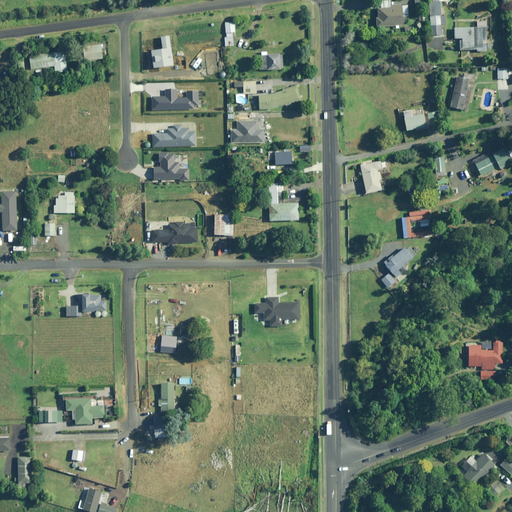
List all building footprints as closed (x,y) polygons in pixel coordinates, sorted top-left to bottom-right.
[(439,15),(441,15),(440,3),(429,3),(431,26),(440,25),(439,15)] [(405,6),(376,9),(377,26),(407,23),(405,6)] [(413,27),(416,31),(423,26),(420,21),(413,27)] [(235,22),(225,23),(226,37),(225,37),(225,46),(234,46),(233,33),(236,32),(235,22)] [(486,26),(458,27),(459,50),(487,49),(486,26)] [(100,45),(82,46),(83,59),(101,58),(100,45)] [(64,50),(28,55),(30,69),(53,66),(54,72),(67,71),(64,50)] [(282,53),(259,55),(259,70),(283,69),(282,53)] [(25,60),(18,62),(20,73),(27,72),(25,60)] [(508,79),(508,68),(497,69),(497,79),(508,79)] [(474,75),(455,72),(449,105),(469,108),(474,75)] [(247,94),(257,93),(257,82),(234,82),(235,87),(243,87),(244,94),(235,94),(235,104),(247,103),(247,94)] [(271,94),(258,95),(259,109),(272,109),(300,100),(296,86),(271,94)] [(178,98),(178,89),(166,89),(166,96),(153,96),(153,110),(195,109),(195,105),(199,104),(199,91),(188,91),(189,98),(178,98)] [(426,127),(424,114),(413,117),(412,109),(402,111),(406,131),(426,127)] [(433,113),(427,114),(430,126),(436,124),(433,113)] [(181,125),(174,125),(174,128),(168,129),(168,134),(152,134),(152,148),(195,146),(195,132),(189,132),(189,128),(181,129),(181,125)] [(503,149),(474,162),(481,176),(509,163),(503,149)] [(289,151),(274,152),(275,164),(290,162),(289,151)] [(176,154),(160,153),(160,167),(155,167),(155,179),(189,180),(189,169),(180,169),(180,162),(176,161),(176,154)] [(446,171),(444,156),(434,158),(437,173),(446,171)] [(378,163),(360,166),(365,194),(382,191),(378,163)] [(18,230),(18,192),(2,192),(2,205),(0,204),(0,212),(3,212),(3,230),(18,230)] [(75,213),(76,192),(65,192),(65,196),(56,196),(56,205),(54,205),(54,213),(75,213)] [(298,203),(269,203),(269,221),(298,220),(298,203)] [(233,216),(214,215),(213,235),(232,236),(233,216)] [(56,223),(45,223),(45,235),(56,236),(56,223)] [(168,230),(150,231),(151,244),(196,242),(196,227),(189,227),(189,223),(167,224),(168,230)] [(404,249),(384,265),(392,275),(412,260),(404,249)] [(395,281),(388,274),(381,280),(387,288),(395,281)] [(103,295),(83,294),(82,311),(96,311),(96,316),(107,317),(107,301),(103,301),(103,295)] [(282,320),(291,320),(291,323),(295,323),(295,320),(298,321),(299,301),(278,301),(278,298),(267,297),(267,304),(255,303),(254,317),(260,317),(260,324),(266,324),(266,326),(282,327),(282,320)] [(79,316),(79,306),(67,306),(67,316),(79,316)] [(178,337),(162,335),(161,352),(177,353),(178,337)] [(503,347),(468,347),(468,369),(480,369),(480,380),(495,380),(495,362),(503,362),(503,347)] [(176,385),(161,385),(162,416),(151,416),(152,428),(177,427),(176,385)] [(91,399),(65,401),(66,413),(73,412),(74,424),(92,423),(91,418),(106,417),(105,404),(91,405),(91,399)] [(63,422),(63,411),(39,412),(39,422),(63,422)] [(0,451),(11,452),(11,437),(0,436),(0,451)] [(84,451),(73,450),(72,460),(83,461),(84,451)] [(494,465),(481,455),(474,464),(468,459),(461,467),(463,469),(460,474),(475,487),(494,465)] [(31,483),(31,457),(18,457),(18,483),(31,483)] [(511,462),(506,458),(500,465),(511,476),(511,462)] [(504,488),(497,481),(487,491),(494,498),(504,488)] [(94,511),(101,492),(88,488),(81,510),(87,511),(94,511)]
